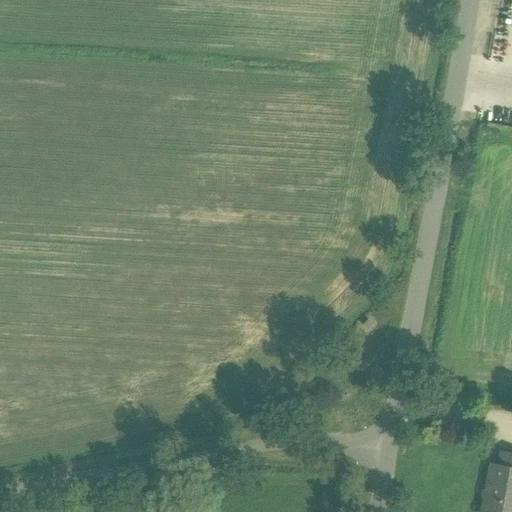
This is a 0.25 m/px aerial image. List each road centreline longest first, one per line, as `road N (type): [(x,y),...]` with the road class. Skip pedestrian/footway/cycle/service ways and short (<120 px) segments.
road 1 (tertiary): [(387,449),(470,0)]
road 2 (unclassified): [(0,488),(293,440),(387,449)]
